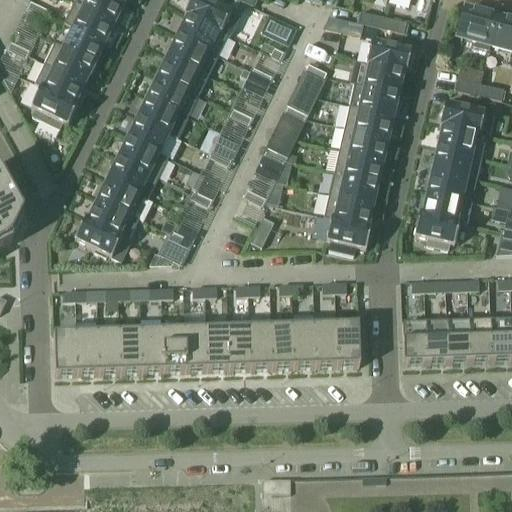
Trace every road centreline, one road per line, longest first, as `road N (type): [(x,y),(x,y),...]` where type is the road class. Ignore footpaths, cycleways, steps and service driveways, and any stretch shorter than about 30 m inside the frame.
road 1 (residential): [(38,440),(73,465),(388,456)]
road 2 (residential): [(388,412),(65,422),(38,440)]
road 3 (residential): [(33,286),(383,273)]
road 4 (residential): [(383,273),(439,12)]
road 5 (residential): [(155,0),(41,232)]
road 6 (residential): [(38,440),(33,286)]
road 7 (residential): [(388,412),(383,273)]
road 8 (residential): [(383,273),(511,271)]
road 9 (residential): [(511,408),(388,412)]
road 10 (residential): [(388,456),(511,453)]
